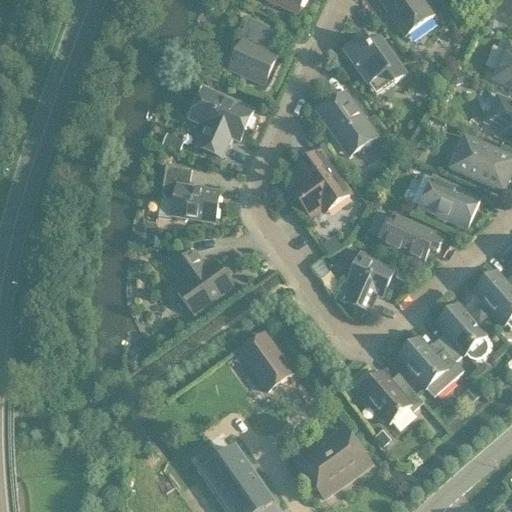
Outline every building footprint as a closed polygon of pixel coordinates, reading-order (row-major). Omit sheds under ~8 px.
[(260,0),(298,17),(305,0),(260,0)] [(376,0),(405,39),(435,18),(421,0),(376,0)] [(265,89),(278,61),(267,56),(277,35),(248,22),(238,44),(242,46),(230,73),(265,89)] [(377,99),(406,78),(380,42),(370,49),(365,41),(345,55),(377,99)] [(511,48),(504,45),(489,78),(511,88),(511,48)] [(455,76),(451,85),(456,87),(462,85),(465,80),(455,76)] [(240,145),(254,114),(204,91),(190,122),(207,130),(198,150),(222,161),(232,141),(240,145)] [(349,161),(379,140),(346,95),(317,116),(349,161)] [(511,105),(498,100),(487,125),(507,135),(504,142),(511,145),(511,105)] [(168,137),(163,148),(180,155),(184,144),(168,137)] [(511,160),(465,140),(462,147),(459,149),(456,151),(454,154),(453,158),(452,162),(453,166),(450,173),(504,197),(511,179),(511,160)] [(410,150),(406,158),(415,162),(419,154),(410,150)] [(327,215),(350,198),(319,156),(296,172),(307,186),(294,196),(310,219),(323,209),(327,215)] [(402,161),(398,169),(407,174),(412,165),(402,161)] [(161,202),(158,219),(172,222),(172,220),(174,220),(175,221),(175,220),(178,224),(185,225),(188,223),(189,222),(215,227),(221,196),(196,191),(196,187),(190,186),(192,174),(167,169),(162,197),(166,203),(161,202)] [(465,231),(479,201),(433,180),(420,211),(465,231)] [(438,255),(445,240),(395,218),(381,248),(423,267),(430,252),(438,255)] [(134,235),(132,247),(144,248),(145,240),(142,236),(134,235)] [(194,318),(234,290),(215,265),(206,271),(195,254),(172,271),(184,287),(176,293),(194,318)] [(360,257),(359,260),(355,258),(351,259),(347,267),(349,272),(353,274),(348,284),(354,287),(345,305),(369,316),(377,297),(380,298),(392,271),(360,257)] [(511,284),(507,289),(496,276),(476,293),(506,328),(508,326),(511,331),(511,330),(511,284)] [(481,307),(476,312),(485,322),(490,318),(481,307)] [(449,340),(440,348),(456,366),(465,358),(467,357),(471,361),(476,363),(481,362),(487,357),(489,352),(487,347),(484,342),(485,341),(458,309),(438,327),(449,340)] [(476,312),(471,316),(480,326),(485,322),(476,312)] [(293,378),(265,338),(240,356),(269,395),(293,378)] [(446,374),(456,366),(440,348),(431,355),(419,342),(399,360),(427,392),(447,374),(446,374)] [(134,361),(128,365),(134,373),(142,367),(138,362),(134,361)] [(376,415),(378,413),(391,428),(410,411),(414,415),(424,407),(401,381),(393,389),(381,376),(361,394),(373,407),(371,409),(376,415)] [(383,434),(376,440),(384,449),(390,444),(383,434)] [(327,503),(372,472),(347,435),(301,467),(327,503)] [(234,451),(204,472),(203,472),(230,511),(263,511),(272,506),(234,451)]
